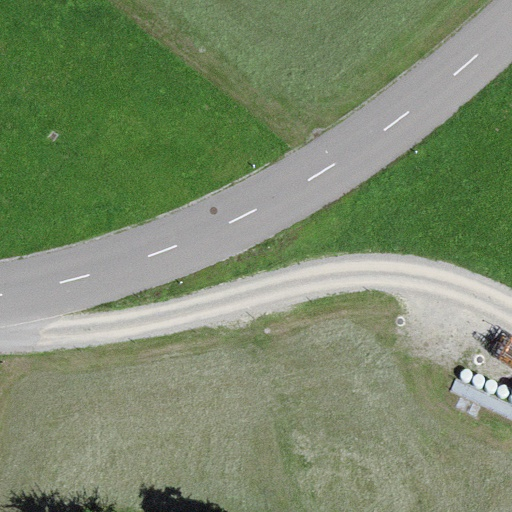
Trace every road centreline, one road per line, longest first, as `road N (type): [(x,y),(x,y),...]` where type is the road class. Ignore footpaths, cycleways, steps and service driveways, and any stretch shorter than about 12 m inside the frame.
road 1 (tertiary): [(511,25),(450,85),(315,179),(151,258),(0,295)]
road 2 (track): [(0,317),(23,333),(211,308),(377,270),(489,293),(511,308)]
